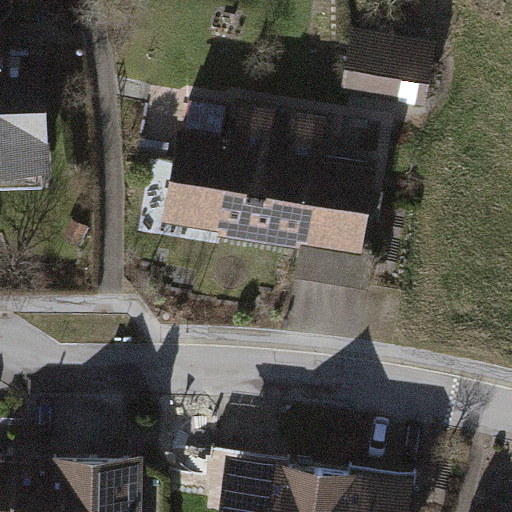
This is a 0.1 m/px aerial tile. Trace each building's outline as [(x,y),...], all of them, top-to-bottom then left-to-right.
[(352,37),(345,96),(437,108),(445,48),(352,37)] [(0,181),(51,181),(50,60),(0,60),(0,181)] [(183,136),(168,231),(305,253),(301,281),(377,293),(381,264),(371,262),(386,164),(325,155),(330,119),(244,106),(238,144),(183,136)] [(224,511),(321,511),(329,465),(235,450),(224,511)] [(144,511),(146,459),(6,455),(5,511),(144,511)] [(412,511),(417,479),(329,465),(321,511),(412,511)]
